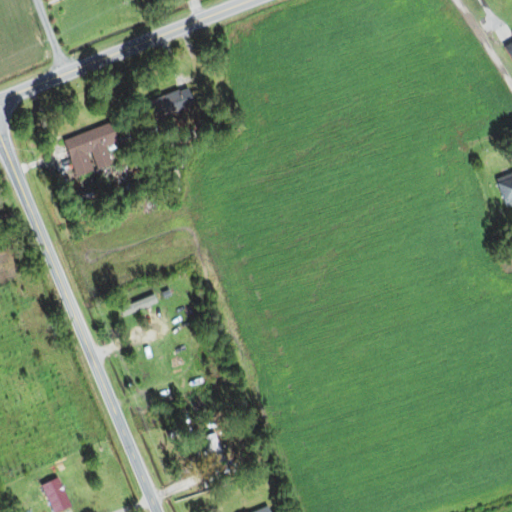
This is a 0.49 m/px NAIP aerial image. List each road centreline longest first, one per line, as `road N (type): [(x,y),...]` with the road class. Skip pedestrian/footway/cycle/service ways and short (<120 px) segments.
road 1 (residential): [(155,511),(0,144)]
road 2 (residential): [(0,97),(246,0)]
